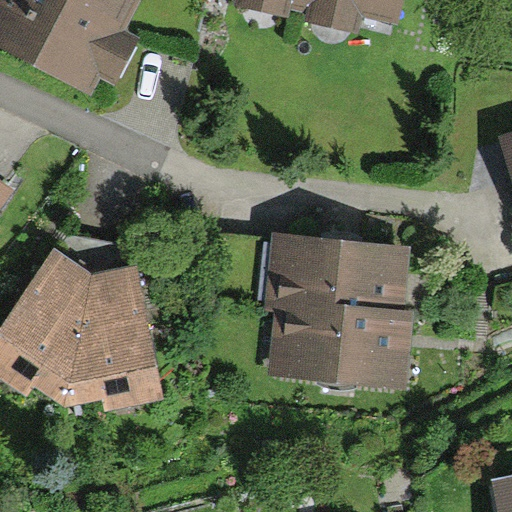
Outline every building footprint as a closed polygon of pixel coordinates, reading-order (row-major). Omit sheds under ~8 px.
[(114,30),(129,0),(0,0),(0,52),(84,94),(91,78),(109,87),(133,39),(114,30)] [(351,14),(392,24),(397,0),(232,0),(231,7),(284,20),(286,11),(299,14),(297,24),(346,35),(351,14)] [(511,135),(500,139),(511,178),(511,135)] [(272,299),(388,312),(395,250),(355,246),(263,235),(257,297),(272,299)] [(154,402),(132,267),(99,273),(86,273),(79,269),(50,248),(0,324),(0,378),(61,409),(154,402)] [(264,369),(395,383),(399,340),(402,313),(388,312),(272,299),(264,369)] [(511,511),(511,469),(486,475),(493,511),(511,511)]
